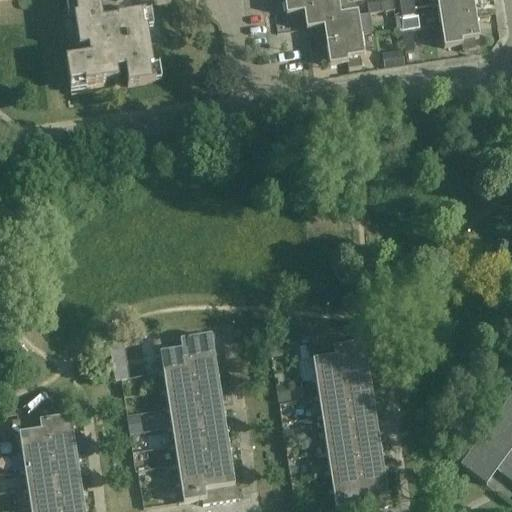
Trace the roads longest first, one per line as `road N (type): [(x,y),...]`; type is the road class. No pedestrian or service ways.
road 1 (residential): [(511,68),(247,110)]
road 2 (residential): [(247,110),(37,142),(0,132)]
